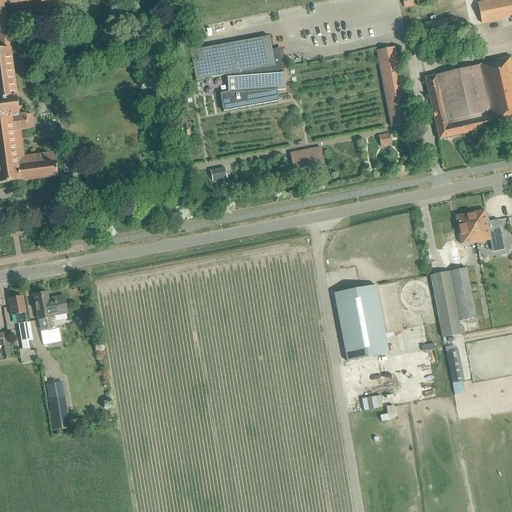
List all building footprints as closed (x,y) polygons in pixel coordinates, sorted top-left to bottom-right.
[(0,0),(0,183),(5,183),(8,182),(11,182),(58,176),(54,152),(24,156),(20,131),(28,130),(27,128),(35,127),(33,113),(26,115),(25,114),(18,115),(17,107),(16,97),(10,49),(4,5),(40,0),(40,3),(51,2),(50,0),(0,0)] [(402,0),(405,9),(413,6),(412,0),(402,0)] [(511,0),(492,0),(477,3),(479,13),(482,25),(501,21),(501,18),(511,16),(511,0)] [(424,23),(425,30),(426,36),(432,35),(433,38),(456,32),(456,30),(453,17),(424,23)] [(196,80),(227,74),(228,92),(220,94),(223,112),(279,101),(277,90),(285,90),(283,64),(282,48),(271,50),(268,37),(190,51),(196,80)] [(394,48),(377,51),(391,127),(409,123),(394,48)] [(511,63),(510,57),(436,75),(425,78),(439,139),(511,122),(511,63)] [(378,135),(381,147),(391,145),(389,133),(378,135)] [(291,154),(294,167),(323,161),(320,148),(291,154)] [(210,172),(212,183),(226,180),(223,169),(210,172)] [(485,210),(455,216),(461,246),(490,240),(492,252),(504,249),(501,238),(498,221),(487,223),(487,221),(485,211),(485,210)] [(9,231),(10,237),(21,236),(20,229),(9,231)] [(430,275),(442,338),(464,333),(463,326),(460,326),(459,321),(476,317),(466,268),(430,275)] [(376,285),(333,293),(347,362),(389,354),(376,285)] [(40,294),(34,295),(39,321),(38,321),(41,332),(48,330),(46,318),(53,317),(54,316),(68,314),(66,305),(64,296),(49,299),(47,293),(40,294)] [(12,316),(16,315),(18,325),(19,331),(22,342),(33,340),(30,322),(28,323),(26,313),(22,297),(9,299),(12,316)] [(61,342),(58,329),(41,332),(43,345),(61,342)] [(30,352),(29,348),(19,350),(21,357),(22,365),(33,363),(32,358),(35,357),(34,351),(30,352)] [(458,350),(446,352),(448,363),(460,361),(458,350)] [(65,397),(48,400),(48,402),(53,431),(70,428),(65,397)]
